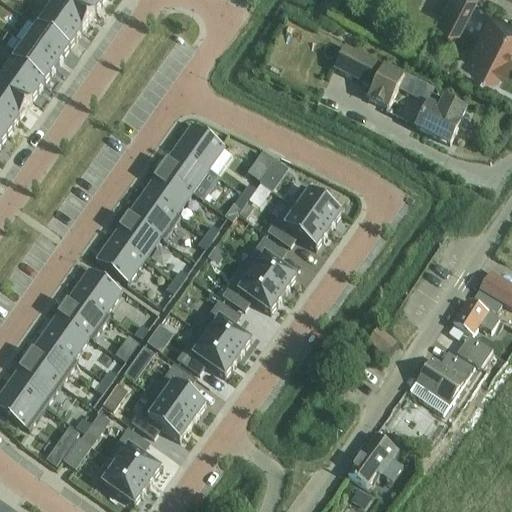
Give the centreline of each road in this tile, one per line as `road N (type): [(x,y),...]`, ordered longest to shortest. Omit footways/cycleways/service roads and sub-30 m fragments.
road 1 (residential): [(182,93),(383,200),(173,511)]
road 2 (residential): [(303,511),(511,209)]
road 3 (residential): [(0,350),(182,93)]
road 4 (residential): [(151,0),(0,214)]
road 5 (residential): [(182,93),(227,23),(185,0)]
